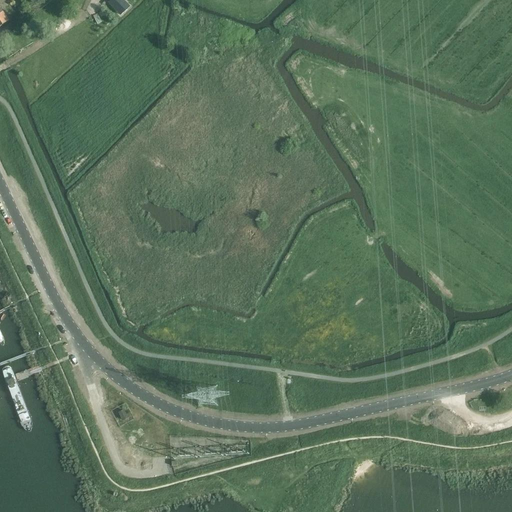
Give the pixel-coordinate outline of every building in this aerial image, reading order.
[(123,0),(112,0),(109,3),(121,16),(130,7),(123,0)] [(0,27),(10,21),(0,6),(0,27)] [(4,372),(20,412),(20,413),(21,414),(22,415),(23,416),(24,417),(25,417),(26,418),(28,418),(28,417),(29,416),(29,415),(29,414),(30,413),(30,412),(29,411),(29,410),(29,408),(12,369),(12,368),(11,368),(10,367),(9,367),(8,367),(7,367),(6,367),(5,368),(4,369),(4,370),(4,371),(4,372)] [(0,430),(0,431),(1,431),(2,431),(3,431),(4,431),(5,431),(6,431),(7,430),(8,430),(8,429),(9,428),(9,427),(9,426),(9,425),(9,424),(9,423),(0,397),(0,430)] [(128,418),(125,411),(120,413),(123,420),(128,418)]
